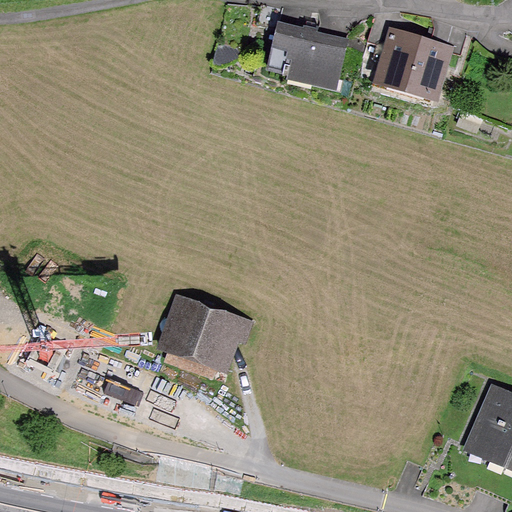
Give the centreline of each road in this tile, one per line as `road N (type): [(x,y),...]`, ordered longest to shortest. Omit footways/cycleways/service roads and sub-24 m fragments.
road 1 (residential): [(414,511),(150,446),(0,381)]
road 2 (residential): [(324,0),(511,18)]
road 3 (track): [(0,23),(159,0)]
road 4 (tertiary): [(0,485),(140,511)]
